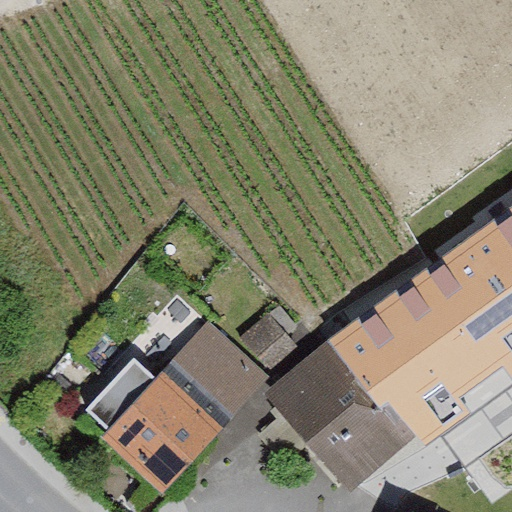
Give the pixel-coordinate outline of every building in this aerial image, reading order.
[(511,217),(506,210),(433,268),(486,334),(511,326),(511,327),(511,217)] [(433,268),(327,341),(382,418),(486,334),(433,268)] [(272,306),(244,329),(273,366),(302,343),(272,306)] [(201,315),(95,433),(156,487),(262,370),(201,315)] [(327,341),(257,395),(340,489),(403,433),(382,418),(327,341)]
